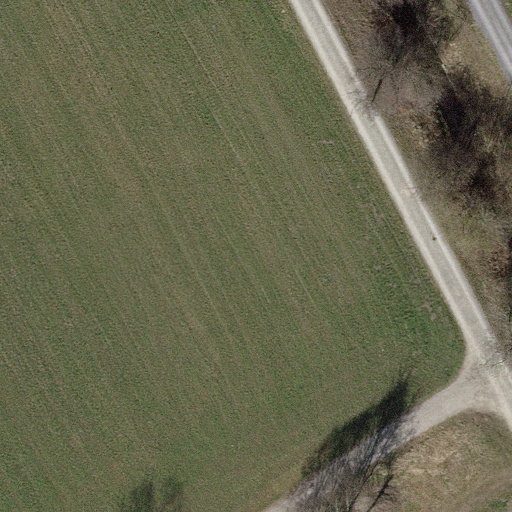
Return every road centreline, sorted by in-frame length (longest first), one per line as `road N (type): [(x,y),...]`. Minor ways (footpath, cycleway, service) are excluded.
road 1 (track): [(497,368),(302,0)]
road 2 (track): [(291,511),(497,368)]
